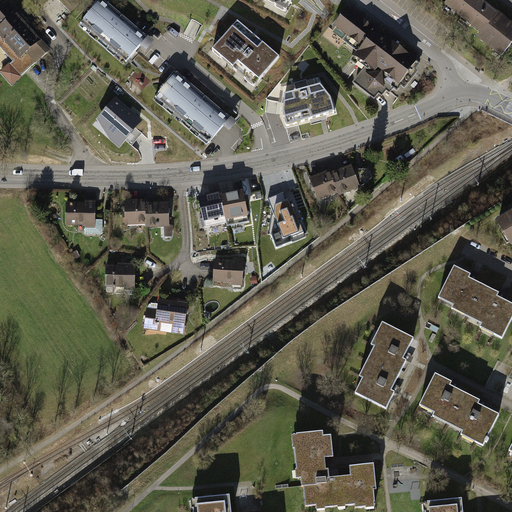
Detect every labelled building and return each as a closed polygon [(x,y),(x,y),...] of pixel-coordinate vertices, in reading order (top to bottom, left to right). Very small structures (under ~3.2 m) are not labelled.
[(103,0),(83,23),(128,63),(148,41),(103,0)] [(267,0),(286,10),(291,0),(267,0)] [(511,26),(483,0),(456,0),(449,9),(499,55),(511,40),(511,26)] [(5,4),(0,9),(0,26),(2,29),(0,30),(0,40),(20,61),(29,53),(38,62),(50,51),(5,4)] [(350,10),(336,30),(361,49),(349,66),(388,93),(395,84),(402,89),(422,61),(350,10)] [(278,57),(237,23),(212,53),(253,87),(278,57)] [(177,76),(157,100),(210,146),(231,122),(177,76)] [(321,86),(285,96),(282,113),(286,128),(335,115),(331,100),(321,86)] [(123,98),(106,115),(123,130),(120,133),(137,150),(153,134),(139,121),(143,117),(123,98)] [(362,165),(322,177),(329,201),(370,188),(362,165)] [(248,194),(205,195),(206,222),(249,221),(248,194)] [(178,196),(133,197),(133,224),(179,223),(178,196)] [(106,202),(73,202),(73,227),(106,227),(106,202)] [(511,212),(497,221),(511,246),(511,212)] [(290,218),(272,215),(269,234),(288,237),(288,235),(297,236),(300,217),(291,215),(290,218)] [(251,259),(222,258),(221,285),(250,285),(251,259)] [(143,261),(112,261),(112,286),(143,286),(143,261)] [(455,269),(440,300),(454,307),(452,310),(482,325),(480,329),(503,340),(511,320),(511,305),(498,299),(499,295),(469,281),(471,277),(455,269)] [(193,306),(155,306),(155,329),(194,329),(193,306)] [(365,380),(357,396),(389,412),(398,395),(394,393),(409,363),(405,361),(416,340),(385,324),(373,347),(377,349),(362,379),(365,380)] [(438,376),(422,408),(437,416),(435,418),(466,434),(464,437),(486,448),(501,418),(480,407),(482,403),(452,388),(454,385),(438,376)] [(317,431),(288,433),(290,451),(295,451),(297,463),(292,463),(294,485),(303,484),(304,504),(373,498),(372,480),(375,480),(373,457),(347,460),(348,472),(327,474),(326,463),(323,464),(322,452),(331,452),(329,434),(317,435),(317,431)] [(213,502),(185,505),(185,511),(226,511),(226,505),(214,506),(213,502)] [(455,503),(427,507),(427,511),(468,511),(468,506),(456,508),(455,503)]
